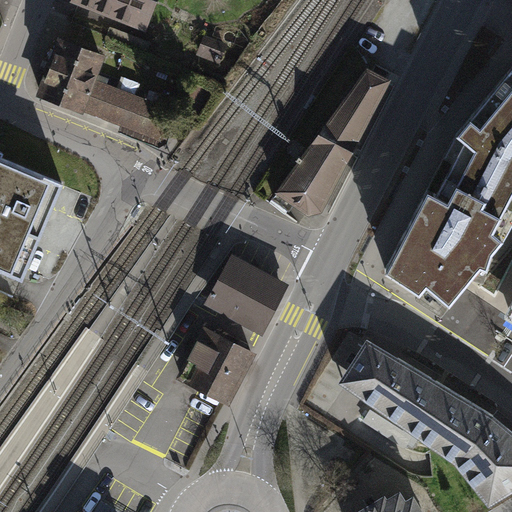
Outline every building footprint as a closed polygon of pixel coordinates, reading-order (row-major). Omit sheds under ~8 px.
[(81,0),(143,23),(151,0),(81,0)] [(224,45),(206,38),(200,53),(218,60),(224,45)] [(101,57),(61,41),(41,93),(81,108),(82,107),(91,83),(101,57)] [(511,66),(457,134),(444,158),(511,199),(511,66)] [(302,158),(298,156),(296,159),(300,161),(278,190),(279,191),(274,198),(289,209),(294,202),(308,212),(320,209),(387,80),(367,69),(302,158)] [(103,88),(91,83),(82,107),(159,136),(169,110),(104,85),(103,88)] [(0,268),(8,272),(18,249),(31,255),(62,183),(0,156),(0,268)] [(511,220),(511,199),(444,158),(386,269),(431,298),(445,307),(482,263),(485,264),(488,265),(491,252),(504,237),(511,220)] [(231,314),(262,331),(286,285),(256,269),(255,270),(232,257),(211,294),(235,308),(231,314)] [(251,353),(204,329),(199,339),(208,344),(189,380),(226,400),(251,353)] [(455,461),(489,504),(511,489),(511,430),(494,415),(367,338),(340,380),(455,461)] [(361,511),(420,511),(412,499),(404,504),(398,494),(385,502),(383,498),(361,511)] [(119,511),(101,501),(94,511),(119,511)]
